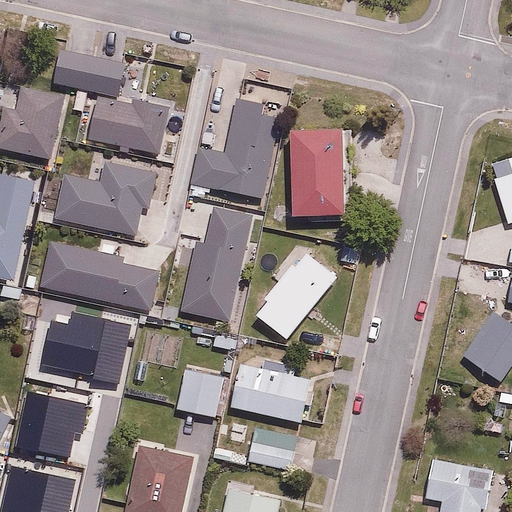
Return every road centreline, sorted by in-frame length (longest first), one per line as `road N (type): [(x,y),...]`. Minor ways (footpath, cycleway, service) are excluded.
road 1 (residential): [(452,69),(357,511)]
road 2 (residential): [(452,69),(126,0)]
